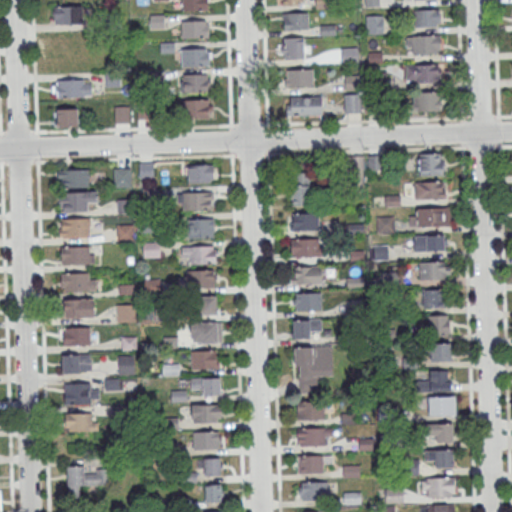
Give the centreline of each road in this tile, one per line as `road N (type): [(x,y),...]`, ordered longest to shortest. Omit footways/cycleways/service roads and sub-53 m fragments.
road 1 (residential): [(511,131),(0,148)]
road 2 (residential): [(260,511),(243,0)]
road 3 (residential): [(28,511),(11,0)]
road 4 (residential): [(489,511),(473,0)]
